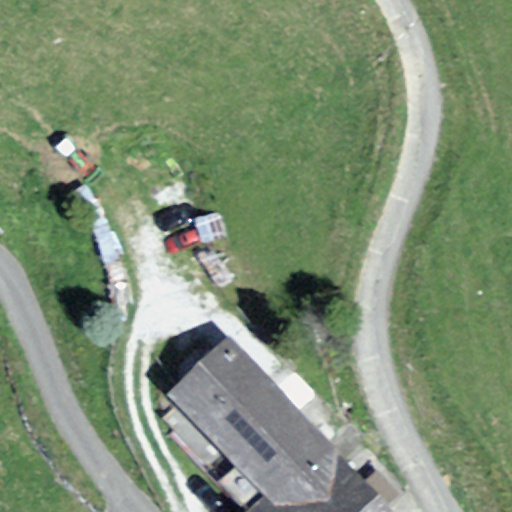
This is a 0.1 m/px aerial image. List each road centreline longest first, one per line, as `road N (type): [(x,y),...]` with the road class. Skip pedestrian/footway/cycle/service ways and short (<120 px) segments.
road 1 (unclassified): [(444,511),(385,403),(369,334),(384,246),(417,147),(414,59),(382,0)]
road 2 (unclassified): [(145,511),(99,455),(0,282)]
